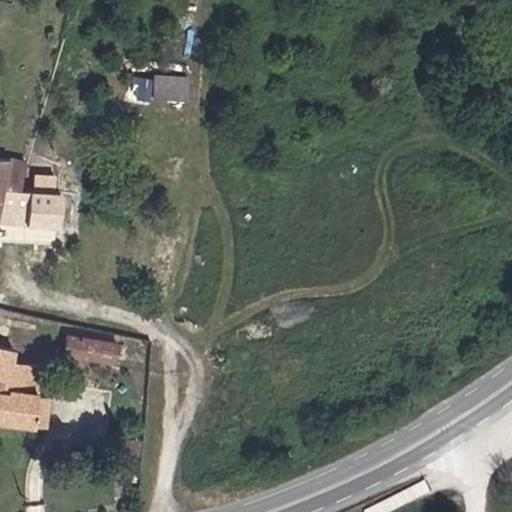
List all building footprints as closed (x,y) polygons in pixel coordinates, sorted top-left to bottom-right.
[(154,69),(152,93),(188,96),(190,72),(154,69)] [(34,168),(37,156),(0,152),(0,288),(20,220),(26,197),(34,168)] [(66,175),(34,168),(26,197),(59,207),(66,175)] [(65,209),(80,213),(87,191),(71,186),(65,209)] [(59,207),(26,197),(20,220),(72,236),(80,213),(65,209),(59,207)] [(94,323),(50,320),(48,338),(94,341),(94,323)] [(0,414),(28,423),(44,369),(18,363),(22,345),(0,340),(0,414)]
